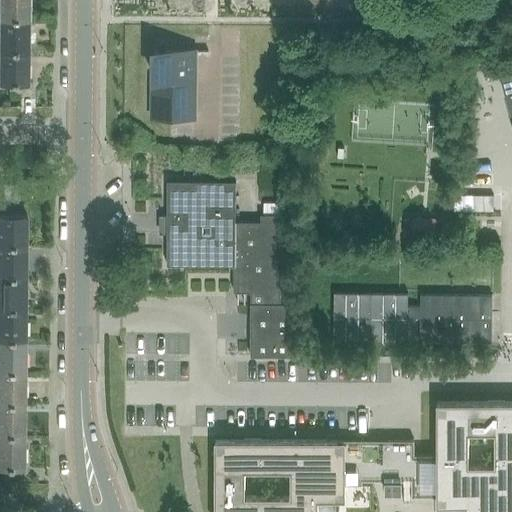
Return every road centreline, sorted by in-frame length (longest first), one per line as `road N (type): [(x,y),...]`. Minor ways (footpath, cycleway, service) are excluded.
road 1 (unclassified): [(82,429),(82,137)]
road 2 (unclassified): [(82,137),(84,0)]
